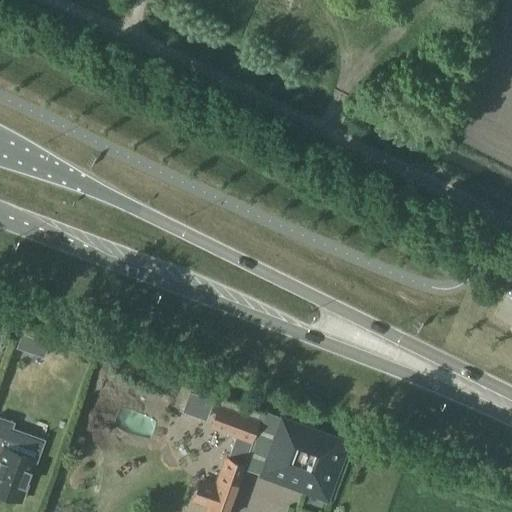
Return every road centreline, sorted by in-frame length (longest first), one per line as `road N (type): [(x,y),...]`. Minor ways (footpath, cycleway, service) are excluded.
road 1 (track): [(495,218),(45,0)]
road 2 (primary): [(373,345),(318,297),(0,147)]
road 3 (primary): [(0,215),(306,336),(373,345)]
road 4 (primary): [(373,345),(511,409)]
